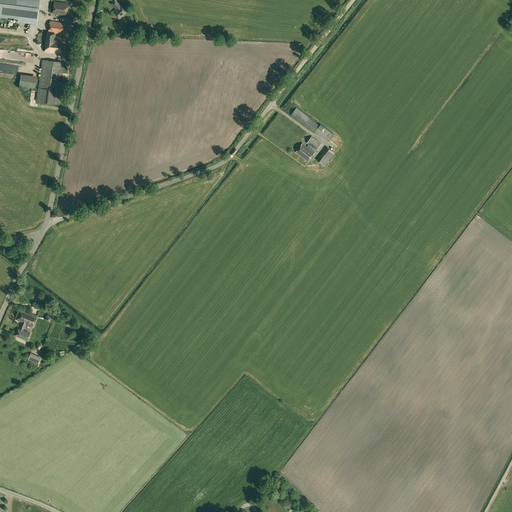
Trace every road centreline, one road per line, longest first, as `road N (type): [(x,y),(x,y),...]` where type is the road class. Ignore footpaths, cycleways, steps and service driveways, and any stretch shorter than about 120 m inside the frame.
road 1 (track): [(45,222),(223,162),(354,0)]
road 2 (unclassified): [(0,317),(45,222),(96,0)]
